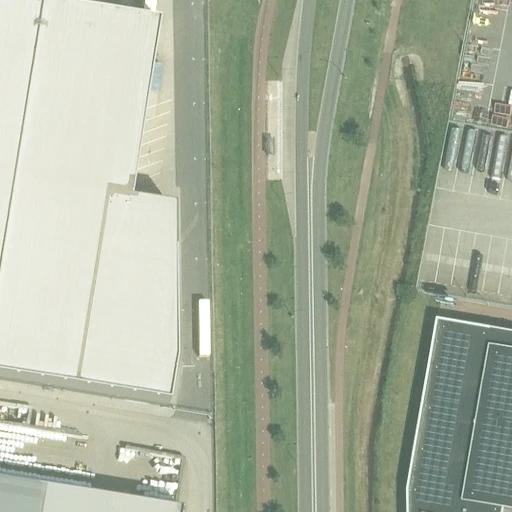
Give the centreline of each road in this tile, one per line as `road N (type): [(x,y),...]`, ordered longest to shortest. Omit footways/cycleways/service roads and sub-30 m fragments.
road 1 (secondary): [(314,511),(309,198)]
road 2 (secondary): [(309,198),(348,0)]
road 3 (secondary): [(308,0),(299,152),(309,198)]
